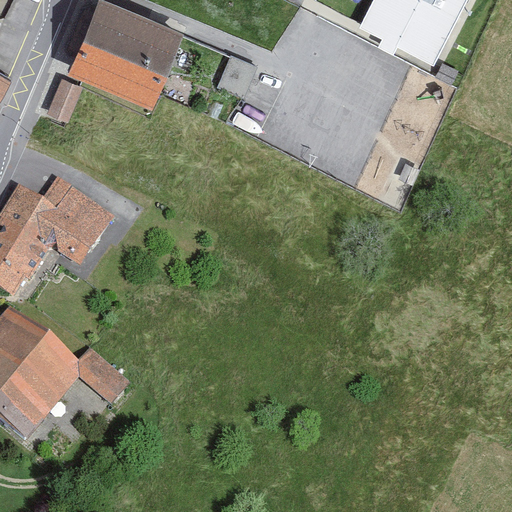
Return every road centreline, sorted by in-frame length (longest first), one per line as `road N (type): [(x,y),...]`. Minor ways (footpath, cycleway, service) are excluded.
road 1 (tertiary): [(63,0),(0,147)]
road 2 (unknown): [(126,0),(269,58)]
